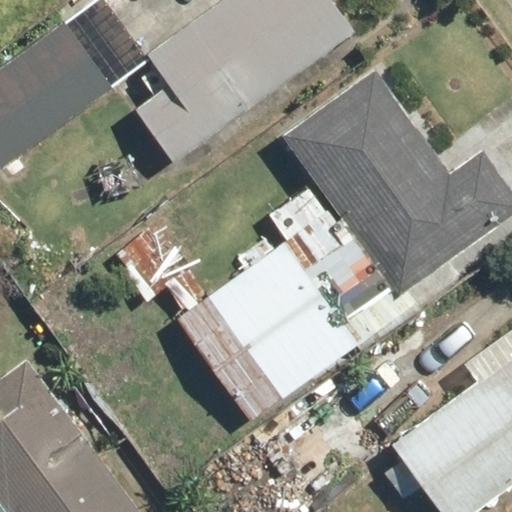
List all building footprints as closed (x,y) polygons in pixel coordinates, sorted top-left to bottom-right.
[(235,0),(170,50),(190,77),(153,105),(185,147),(354,21),(338,0),(235,0)] [(0,71),(0,148),(7,157),(117,80),(75,20),(0,71)] [(511,164),(495,138),(449,168),(377,72),(289,137),(407,294),(475,244),(511,219),(511,164)] [(253,160),(212,194),(235,221),(276,188),(253,160)] [(187,312),(213,293),(162,220),(119,250),(171,323),(187,312)] [(365,339),(293,242),(184,322),(256,419),(365,339)] [(149,511),(27,355),(0,376),(0,496),(12,511),(149,511)] [(511,366),(402,446),(450,511),(480,511),(511,489),(511,366)] [(268,511),(280,511),(381,444),(340,385),(232,459),(268,511)]
